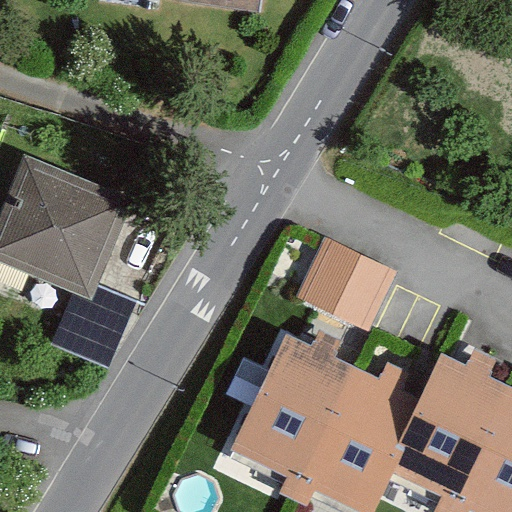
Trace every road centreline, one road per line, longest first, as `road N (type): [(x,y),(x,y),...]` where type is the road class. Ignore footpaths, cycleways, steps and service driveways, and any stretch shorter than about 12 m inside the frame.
road 1 (residential): [(275,174),(113,444)]
road 2 (residential): [(275,174),(0,79)]
road 3 (residential): [(385,0),(275,174)]
